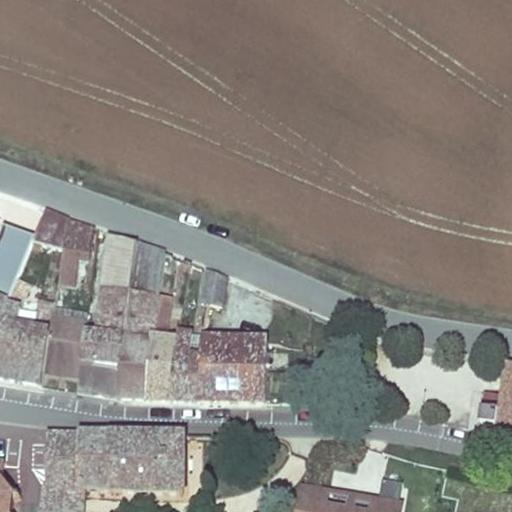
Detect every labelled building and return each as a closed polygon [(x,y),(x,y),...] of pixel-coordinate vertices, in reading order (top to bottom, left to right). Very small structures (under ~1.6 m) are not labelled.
[(67,252),(71,218),(46,211),(33,245),(67,252)] [(91,263),(96,227),(71,218),(67,252),(62,284),(78,286),(83,261),(91,263)] [(97,328),(89,327),(81,380),(79,394),(118,400),(149,402),(155,330),(158,330),(163,295),(168,253),(110,233),(97,328)] [(0,335),(12,301),(27,262),(0,249),(0,335)] [(207,269),(202,303),(209,304),(225,307),(231,278),(207,269)] [(272,334),(275,296),(252,286),(251,334),(221,333),(225,307),(209,304),(205,333),(204,402),(271,403),(272,334)] [(175,402),(181,334),(170,332),(176,297),(163,295),(158,330),(155,330),(149,402),(175,402)] [(47,375),(56,310),(57,303),(41,300),(38,323),(22,321),(26,304),(12,301),(0,335),(0,379),(45,387),(47,375)] [(81,380),(89,327),(91,313),(56,310),(47,375),(81,380)] [(198,328),(182,327),(181,334),(175,402),(204,402),(205,333),(197,333),(198,328)] [(511,442),(511,372),(503,372),(495,440),(511,442)] [(183,508),(185,444),(48,440),(44,500),(84,502),(183,508)] [(0,466),(0,511),(19,511),(19,508),(17,498),(12,490),(6,482),(6,470),(1,467),(0,466)] [(381,505),(399,508),(402,487),(384,484),(381,505)] [(322,511),(325,497),(300,493),(296,511),(322,511)] [(401,511),(402,508),(399,508),(381,505),(325,497),(322,511),(401,511)] [(83,511),(84,502),(44,500),(43,511),(83,511)]
